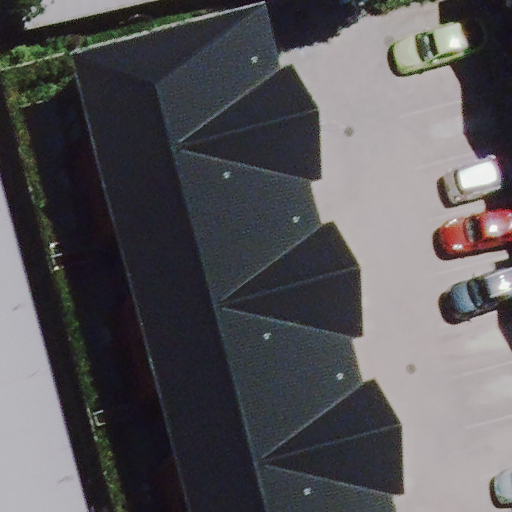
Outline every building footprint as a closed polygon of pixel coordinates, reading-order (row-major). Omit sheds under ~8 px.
[(0,0),(0,49),(254,1),(254,0),(0,0)] [(387,88),(314,105),(341,224),(414,207),(387,88)] [(511,178),(442,198),(511,458),(511,178)] [(384,511),(420,504),(359,248),(156,296),(207,511),(384,511)] [(0,511),(31,511),(0,392),(0,511)]
